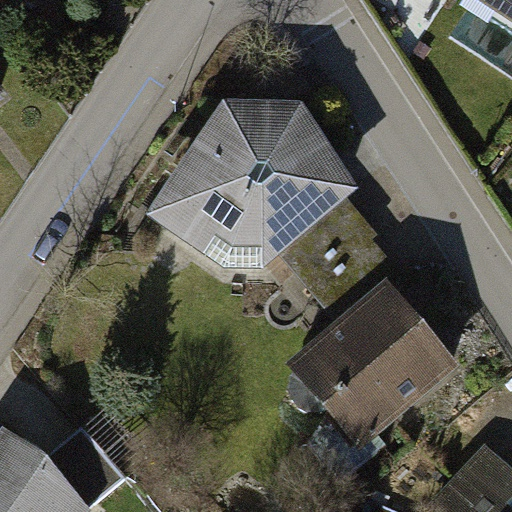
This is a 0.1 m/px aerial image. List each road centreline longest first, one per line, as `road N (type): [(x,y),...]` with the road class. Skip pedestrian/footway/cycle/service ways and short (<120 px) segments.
road 1 (residential): [(307,0),(511,307)]
road 2 (residential): [(0,284),(190,0)]
